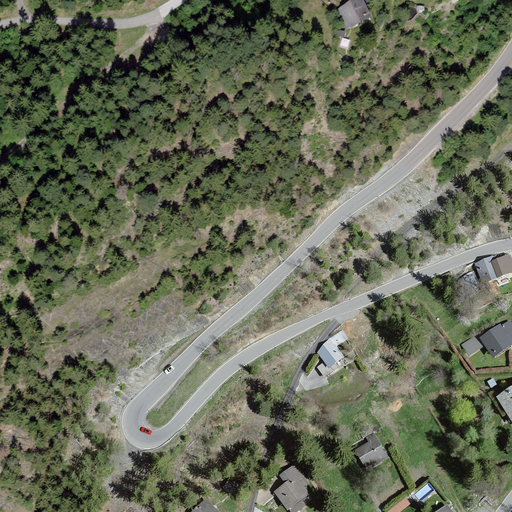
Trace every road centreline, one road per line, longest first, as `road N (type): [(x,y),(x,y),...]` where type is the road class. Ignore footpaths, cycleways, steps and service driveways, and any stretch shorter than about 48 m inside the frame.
road 1 (tertiary): [(511,54),(417,155),(311,241),(135,411),(136,433),(160,436),(231,366),(344,307)]
road 2 (residential): [(249,511),(298,374),(344,307)]
road 3 (tertiary): [(344,307),(511,244)]
road 4 (unclassified): [(160,13),(112,24),(0,25)]
